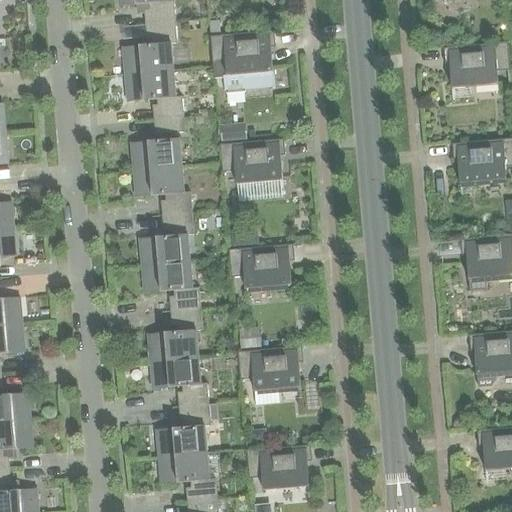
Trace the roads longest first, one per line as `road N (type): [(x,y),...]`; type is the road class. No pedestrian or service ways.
road 1 (residential): [(100,511),(54,0)]
road 2 (tertiary): [(400,511),(354,0)]
